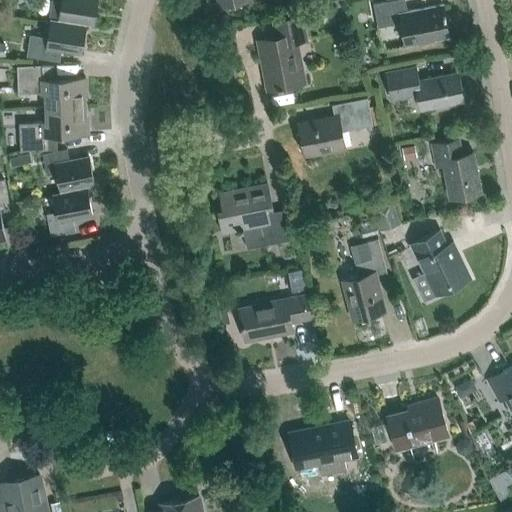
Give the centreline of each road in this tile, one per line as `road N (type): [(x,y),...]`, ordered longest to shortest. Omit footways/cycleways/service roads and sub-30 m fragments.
road 1 (residential): [(201,379),(279,388),(436,355),(475,339),(511,297)]
road 2 (residential): [(142,0),(127,85),(133,165)]
road 3 (residential): [(511,152),(488,0)]
road 4 (residential): [(150,247),(0,275)]
road 5 (residential): [(150,247),(167,325),(201,379)]
road 6 (residential): [(109,469),(165,447),(201,379)]
road 7 (residential): [(133,165),(263,137)]
